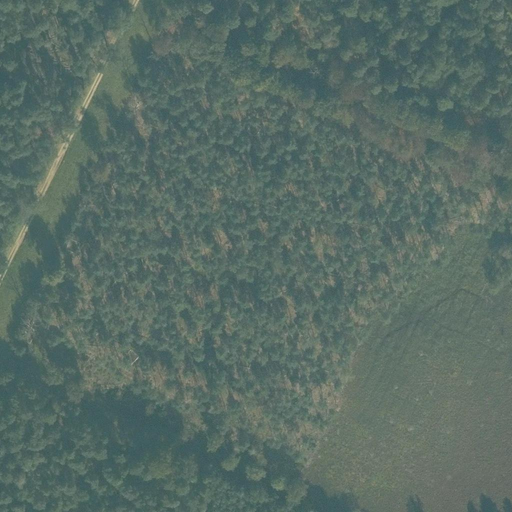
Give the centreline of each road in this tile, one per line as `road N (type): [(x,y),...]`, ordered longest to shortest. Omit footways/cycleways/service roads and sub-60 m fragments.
road 1 (track): [(511,169),(156,0)]
road 2 (track): [(330,511),(0,355)]
road 3 (track): [(134,0),(0,278)]
